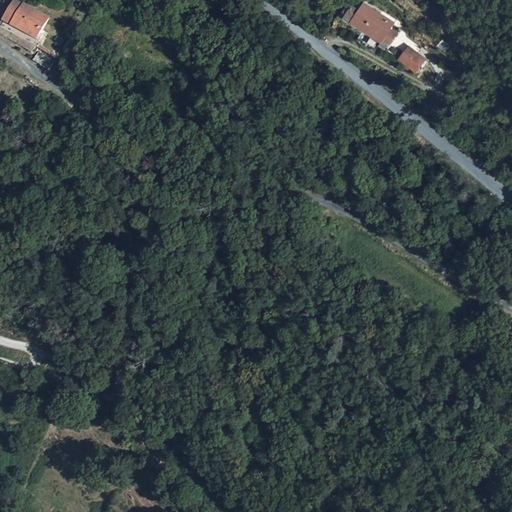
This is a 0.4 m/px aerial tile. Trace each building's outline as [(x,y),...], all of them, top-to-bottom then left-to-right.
[(397,24),(366,4),(362,11),(356,7),(350,18),(386,42),(387,39),(393,31),(397,24)] [(47,24),(22,11),(21,12),(12,8),(5,23),(14,27),(12,30),(38,43),(40,38),(47,24)] [(14,27),(5,23),(2,29),(39,48),(43,40),(40,38),(38,43),(12,30),(14,27)] [(399,35),(393,31),(387,39),(395,44),(399,35)] [(426,57),(415,48),(409,55),(421,64),(426,57)] [(41,51),(34,61),(49,72),(56,62),(41,51)] [(431,61),(426,57),(421,64),(409,55),(405,61),(422,73),(431,61)] [(455,91),(446,87),(444,94),(451,98),(455,91)]
